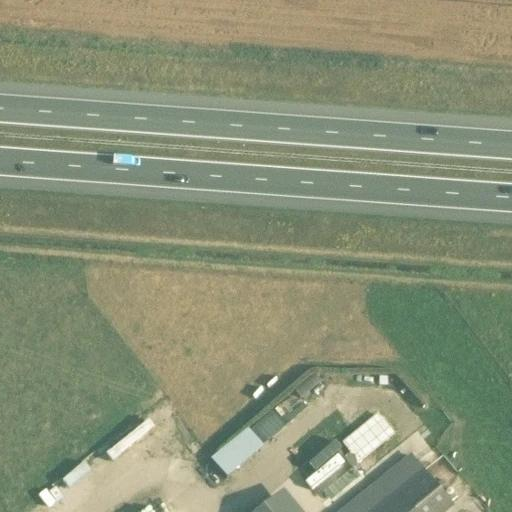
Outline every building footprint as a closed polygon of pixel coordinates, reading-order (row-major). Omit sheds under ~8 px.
[(381,413),(342,445),(359,466),(398,435),(381,413)] [(340,511),(448,511),(453,508),(411,455),(340,511)] [(361,476),(353,467),(322,493),(330,502),(361,476)] [(55,471),(36,484),(43,494),(61,480),(55,471)] [(299,511),(283,490),(256,511),(299,511)]
